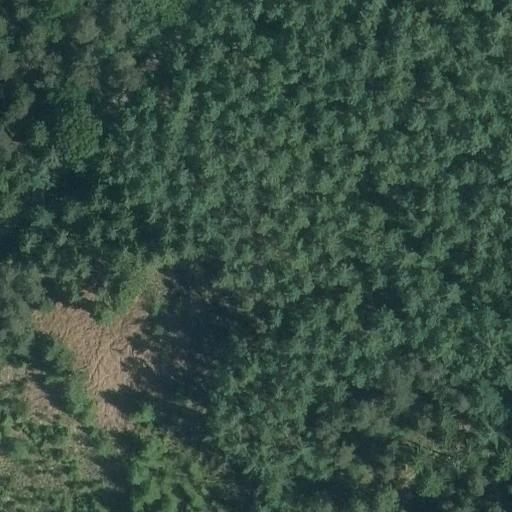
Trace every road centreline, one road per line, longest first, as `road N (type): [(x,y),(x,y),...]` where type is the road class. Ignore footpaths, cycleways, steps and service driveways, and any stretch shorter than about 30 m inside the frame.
road 1 (track): [(0,234),(212,0)]
road 2 (track): [(382,511),(511,388)]
